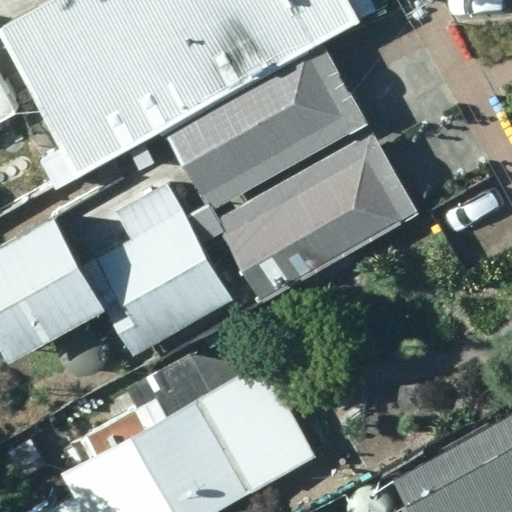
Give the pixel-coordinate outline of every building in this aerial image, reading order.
[(0,0),(0,10),(74,151),(363,0),(0,0)] [(326,31),(175,118),(210,183),(188,196),(167,157),(119,182),(133,208),(94,229),(57,160),(0,190),(0,276),(17,307),(108,258),(125,289),(121,292),(149,344),(248,290),(209,218),(225,210),(261,276),(418,190),(326,31)] [(0,109),(29,94),(0,38),(0,109)] [(52,311),(67,337),(102,318),(88,291),(52,311)] [(168,511),(316,438),(267,341),(168,391),(158,370),(90,405),(100,426),(63,445),(76,471),(33,494),(42,511),(168,511)] [(418,511),(511,511),(511,404),(386,470),(393,484),(402,480),(418,511)] [(9,432),(25,461),(49,449),(33,419),(9,432)]
